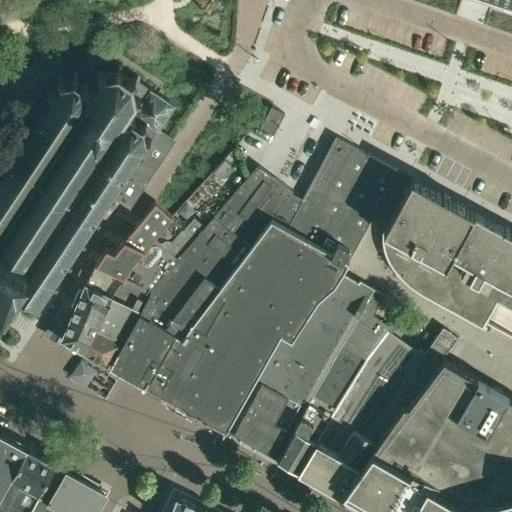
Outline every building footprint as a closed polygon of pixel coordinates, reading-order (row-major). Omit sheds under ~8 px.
[(0,289),(6,294),(13,282),(22,288),(27,291),(36,297),(38,304),(41,304),(42,304),(41,296),(53,279),(59,283),(61,279),(55,275),(56,273),(60,275),(69,261),(65,259),(67,257),(73,261),(75,258),(69,254),(81,236),(87,240),(89,236),(83,232),(89,224),(91,221),(95,215),(101,219),(103,215),(97,211),(108,195),(110,196),(111,194),(115,197),(116,196),(130,205),(174,139),(169,136),(159,129),(176,104),(173,102),(139,79),(140,78),(138,74),(132,78),(121,71),(122,63),(118,63),(116,70),(103,72),(99,66),(96,69),(100,75),(93,85),(91,84),(93,83),(91,79),(84,83),(77,78),(78,71),(74,70),(72,78),(63,79),(59,73),(56,75),(60,81),(54,90),(48,86),(45,90),(52,94),(50,96),(47,93),(38,107),(41,110),(40,112),(34,108),(31,111),(37,115),(26,133),(20,129),(17,132),(23,137),(12,154),(5,150),(3,154),(9,158),(0,171),(0,289)] [(263,129),(273,134),(284,113),(272,106),(260,127),(263,129)] [(343,269),(398,169),(336,135),(302,198),(291,192),(292,190),(275,176),(272,180),(261,171),(256,168),(249,175),(247,176),(203,228),(151,287),(150,292),(109,363),(123,371),(227,428),(230,423),(255,378),(281,333),(292,338),(294,335),(318,296),(334,282),(343,270),(343,269)] [(231,162),(226,158),(214,171),(219,176),(226,176),(231,171),(231,162)] [(511,230),(411,176),(383,228),(383,231),(382,235),(382,239),(382,241),(383,245),(384,249),(385,252),(386,255),(388,260),(390,263),(391,265),(397,273),(400,276),(402,278),(405,282),(412,287),(415,289),(420,292),(424,295),(483,327),(491,312),(498,300),(511,307),(511,230)] [(135,258),(155,236),(173,215),(158,202),(156,200),(144,214),(141,217),(114,249),(107,246),(85,270),(78,279),(71,291),(66,303),(61,313),(51,330),(81,347),(121,276),(135,258)] [(161,239),(158,239),(155,236),(135,258),(121,276),(81,347),(106,361),(138,307),(143,296),(140,294),(147,284),(151,287),(203,228),(192,218),(182,229),(180,227),(171,238),(169,239),(166,238),(163,238),(161,239)] [(243,437),(277,456),(305,406),(318,386),(356,319),(367,300),(374,287),(355,277),(343,270),(334,282),(318,296),(294,335),(292,338),(281,333),(255,378),(230,423),(227,428),(234,432),(243,437)] [(364,359),(385,332),(389,326),(370,316),(384,293),(374,287),(367,300),(356,319),(318,386),(305,406),(277,456),(298,468),(364,359)] [(331,414),(298,468),(339,492),(373,440),(374,440),(406,395),(411,398),(458,336),(443,326),(420,356),(385,332),(364,359),(331,414)] [(511,511),(511,396),(443,356),(426,379),(409,402),(403,402),(340,492),(373,511),(511,511)] [(0,493),(26,447),(0,432),(0,493)] [(0,511),(26,511),(54,462),(26,447),(0,493),(0,511)] [(90,511),(103,489),(84,478),(77,475),(66,469),(65,468),(55,463),(55,462),(54,462),(26,511),(90,511)] [(217,511),(184,495),(178,492),(177,491),(175,492),(165,511),(217,511)]
